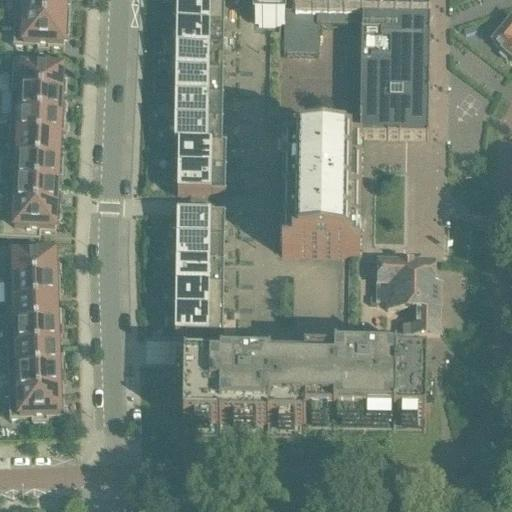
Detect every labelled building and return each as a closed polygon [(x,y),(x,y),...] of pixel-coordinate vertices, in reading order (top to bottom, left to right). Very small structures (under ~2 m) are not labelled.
[(178,220),(225,221),(224,246),(224,270),(224,294),(223,318),(223,343),(185,343),(184,364),(184,365),(184,368),(184,370),(183,382),(183,427),(183,437),(182,440),(185,440),(185,439),(219,439),(219,440),(221,440),(221,439),(237,440),(243,440),(243,441),(245,441),(245,440),(267,440),(267,441),(269,441),(269,440),(303,441),(303,442),(305,442),(305,439),(305,432),(333,432),(333,433),(335,433),(335,432),(363,433),(363,434),(365,434),(365,433),(393,433),(393,434),(395,434),(423,434),(423,435),(425,435),(425,432),(425,423),(426,423),(426,419),(426,399),(426,373),(427,367),(427,364),(426,364),(426,349),(427,349),(427,347),(415,346),(415,340),(416,340),(416,339),(403,339),(357,338),(358,264),(282,262),(282,259),(291,260),(291,241),(282,241),(282,238),(285,238),(285,214),(285,211),(282,211),(282,208),(286,208),(286,181),(283,181),(283,178),(293,178),(293,160),(277,159),(277,156),(278,141),(292,141),(292,140),(292,131),(278,131),(280,31),(258,31),(258,0),(224,0),(225,8),(224,32),(224,56),(223,80),(223,104),(223,128),(222,151),(226,151),(226,152),(226,176),(225,201),(190,201),(190,206),(177,206),(177,207),(178,207),(178,220)] [(258,0),(258,31),(280,31),(284,32),(284,41),(283,59),(286,59),(286,60),(317,60),(317,59),(319,60),(319,31),(320,31),(362,32),(360,140),(359,140),(359,142),(361,142),(361,141),(364,141),(413,142),(426,142),(426,143),(428,143),(428,141),(427,141),(428,98),(429,98),(429,97),(428,97),(429,85),(429,83),(428,83),(429,40),(430,40),(430,39),(430,27),(430,21),(430,0),(258,0)] [(16,2),(15,25),(69,27),(70,13),(66,13),(66,4),(16,2)] [(177,7),(176,31),(224,32),(225,8),(177,7)] [(506,58),(511,62),(511,20),(511,21),(491,45),(502,54),(499,57),(504,61),(506,58)] [(14,48),(37,50),(37,54),(49,55),(49,50),(64,51),(64,41),(69,42),(69,27),(15,25),(14,48)] [(224,32),(176,31),(176,55),(224,56),(224,32)] [(176,55),(176,79),(223,80),(224,56),(176,55)] [(61,99),(66,99),(67,84),(62,84),(63,75),(48,74),(48,66),(36,65),(13,64),(11,97),(61,99)] [(176,79),(175,103),(223,104),(223,80),(176,79)] [(11,97),(10,119),(65,121),(66,107),(61,107),(61,99),(11,97)] [(175,103),(175,127),(223,128),(223,104),(175,103)] [(10,119),(9,141),(59,144),(60,135),(64,135),(65,121),(10,119)] [(175,128),(174,151),(226,152),(226,151),(222,151),(223,128),(175,127),(175,128)] [(1,163),(1,164),(63,167),(63,153),(59,152),(59,144),(9,141),(8,163),(1,163)] [(178,153),(178,175),(226,176),(226,152),(174,151),(174,152),(178,153)] [(362,158),(277,156),(277,159),(293,160),(293,178),(283,178),(283,181),(286,181),(286,208),(282,208),(282,211),(285,211),(285,214),(285,238),(282,238),(282,241),(291,241),(291,260),(282,259),(282,262),(358,264),(360,264),(360,261),(357,261),(357,242),(360,242),(360,239),(357,239),(358,212),(361,212),(361,209),(358,209),(358,182),(361,182),(361,179),(358,179),(358,161),(362,161),(362,158)] [(1,164),(0,185),(0,186),(57,189),(58,181),(62,181),(63,167),(1,164)] [(226,176),(178,175),(177,200),(177,201),(190,201),(225,201),(226,176)] [(0,207),(0,209),(61,212),(61,198),(57,198),(57,189),(0,186),(0,187),(7,188),(6,208),(0,207)] [(61,212),(0,209),(0,241),(28,243),(40,243),(41,235),(55,236),(55,226),(60,227),(61,212)] [(225,221),(178,220),(177,220),(177,245),(224,246),(225,221)] [(224,270),(224,246),(177,245),(176,269),(224,270)] [(0,253),(0,285),(59,283),(59,269),(55,269),(54,260),(40,260),(40,252),(26,252),(0,253)] [(373,306),(379,306),(379,313),(403,313),(403,329),(403,338),(439,339),(440,288),(439,288),(433,288),(433,282),(433,267),(380,266),(379,287),(373,287),(373,306)] [(176,293),(224,294),(224,270),(176,269),(176,293)] [(0,286),(4,286),(6,308),(56,306),(56,297),(60,297),(59,283),(0,285),(0,286)] [(175,317),(223,318),(224,294),(176,293),(175,317)] [(6,308),(7,331),(61,329),(61,315),(56,315),(56,306),(6,308)] [(223,343),(223,318),(175,317),(175,342),(175,343),(185,343),(223,343)] [(7,331),(7,353),(58,352),(57,343),(62,343),(61,329),(7,331)] [(7,353),(8,376),(63,374),(62,360),(58,360),(58,352),(7,353)] [(8,376),(9,399),(59,397),(59,389),(63,388),(63,374),(8,376)] [(59,397),(9,399),(10,423),(32,422),(32,426),(47,426),(47,421),(64,421),(64,406),(59,406),(59,397)]
